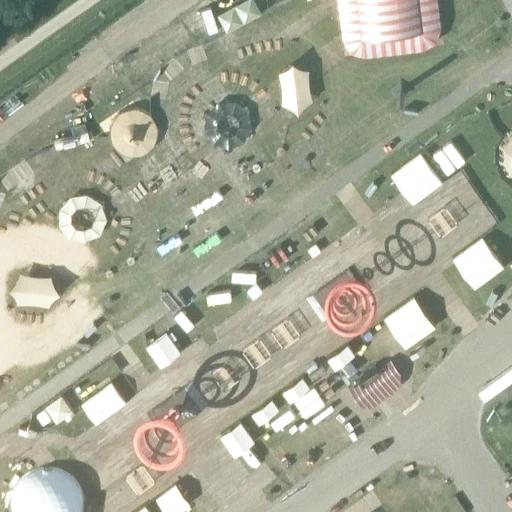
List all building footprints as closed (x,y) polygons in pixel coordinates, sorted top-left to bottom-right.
[(134,0),(69,47),(91,78),(160,29),(139,0),(134,0)] [(338,72),(353,68),(349,50),(334,54),(338,72)] [(70,62),(58,70),(73,91),(85,82),(70,62)] [(138,193),(155,154),(133,144),(116,184),(138,193)] [(20,169),(42,155),(35,145),(14,159),(20,169)] [(100,174),(103,153),(80,150),(77,171),(100,174)] [(42,159),(51,180),(72,171),(63,151),(42,159)] [(511,160),(505,160),(502,202),(511,203),(511,160)] [(0,183),(0,218),(46,215),(43,180),(0,183)] [(424,299),(461,273),(434,235),(413,249),(412,231),(432,230),(429,187),(406,188),(407,209),(382,211),(383,226),(390,235),(391,254),(414,253),(399,263),(424,299)] [(336,287),(356,271),(341,252),(321,267),(336,287)] [(499,314),(506,292),(465,279),(450,326),(428,347),(426,355),(434,357),(444,368),(475,338),(462,324),(473,328),(480,308),(499,314)] [(299,299),(287,306),(301,328),(313,320),(299,299)] [(282,360),(274,376),(196,334),(184,357),(339,439),(355,410),(318,390),(312,402),(294,392),(304,372),(282,360)] [(380,344),(359,367),(377,384),(398,360),(380,344)] [(384,411),(399,434),(442,406),(428,384),(384,411)] [(136,389),(137,411),(159,409),(157,388),(136,389)] [(266,455),(230,479),(251,511),(262,511),(291,494),(266,455)] [(157,502),(160,490),(137,484),(134,495),(157,502)]
